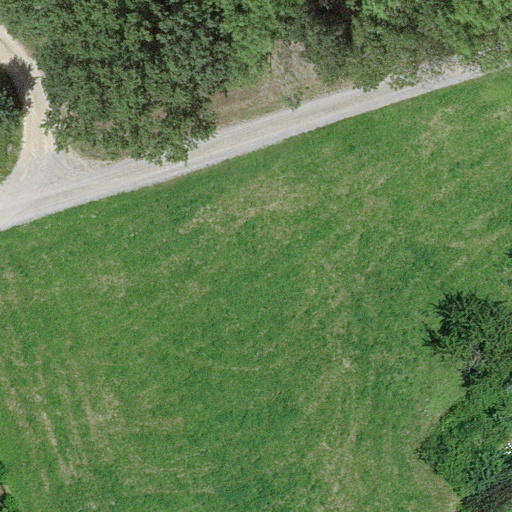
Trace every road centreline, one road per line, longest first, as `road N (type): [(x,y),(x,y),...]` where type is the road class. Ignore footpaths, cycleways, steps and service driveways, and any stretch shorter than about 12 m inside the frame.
road 1 (track): [(511,44),(0,211)]
road 2 (track): [(0,38),(45,116),(53,191)]
